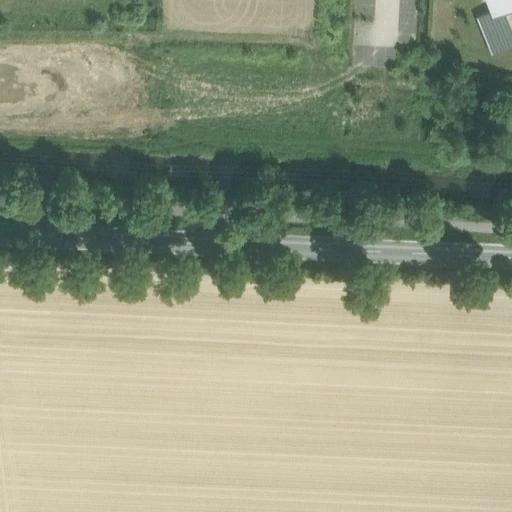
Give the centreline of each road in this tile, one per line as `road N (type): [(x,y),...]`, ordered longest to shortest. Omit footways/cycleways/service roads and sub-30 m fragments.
road 1 (unclassified): [(0,234),(511,258)]
road 2 (track): [(0,43),(339,49)]
